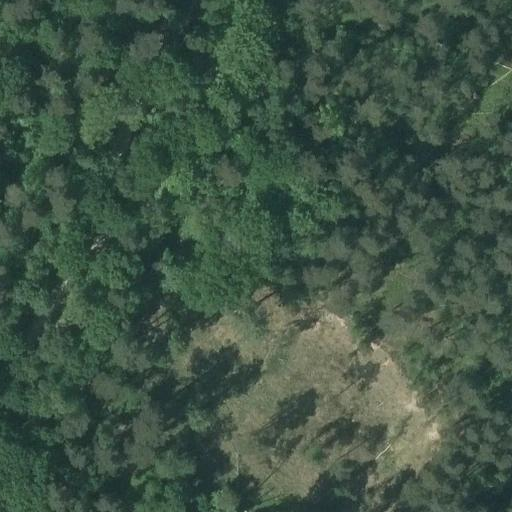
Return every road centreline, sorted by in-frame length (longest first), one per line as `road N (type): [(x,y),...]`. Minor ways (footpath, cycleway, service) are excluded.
road 1 (track): [(143,93),(98,226),(0,384)]
road 2 (track): [(98,226),(141,201),(169,162),(253,0)]
